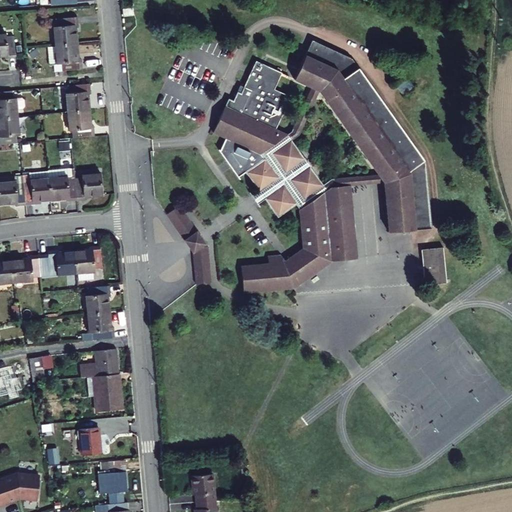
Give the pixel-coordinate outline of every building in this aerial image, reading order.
[(54,0),(55,11),(71,10),(71,2),(80,1),(79,0),(54,0)] [(54,23),(55,31),(52,31),(54,50),(75,48),(74,33),(76,33),(75,21),(54,23)] [(382,179),(386,230),(429,226),(424,159),(350,53),(309,36),(290,79),(316,93),(325,97),(382,179)] [(6,41),(6,37),(0,37),(0,59),(4,59),(5,63),(16,62),(14,40),(6,41)] [(79,63),(76,64),(75,48),(54,50),(55,69),(58,68),(58,75),(80,74),(79,63)] [(294,284),(332,257),(359,255),(351,183),(323,185),(289,133),(288,131),(275,126),(288,92),(272,85),(278,68),(252,57),(238,90),(234,88),(230,98),(226,96),(211,128),(227,134),(224,143),(235,148),(244,142),(260,148),(264,154),(243,169),(256,188),(251,191),(255,195),(258,201),(263,198),(275,215),(295,201),(299,204),(302,244),(280,259),(274,250),(265,250),(266,260),(240,262),(242,288),(294,284)] [(91,96),(90,87),(68,89),(69,95),(66,95),(67,114),(89,112),(88,96),(91,96)] [(14,100),(10,101),(10,94),(0,95),(0,120),(15,119),(15,112),(23,111),(25,109),(25,102),(22,100),(14,101),(14,100)] [(93,127),(90,127),(89,112),(67,114),(69,133),(72,133),(72,139),(94,137),(93,127)] [(13,138),(17,138),(15,119),(0,120),(0,145),(14,144),(13,138)] [(70,176),(69,168),(47,170),(47,178),(70,176)] [(69,168),(70,176),(47,178),(49,200),(65,198),(66,202),(75,201),(74,179),(73,168),(69,168)] [(47,170),(28,172),(29,180),(47,178),(47,170)] [(82,175),(82,179),(74,179),(75,201),(87,200),(86,197),(101,195),(100,173),(82,175)] [(29,180),(29,183),(22,184),(24,206),(34,205),(34,201),(49,200),(47,178),(29,180)] [(15,185),(14,181),(0,182),(0,204),(13,203),(13,207),(24,206),(22,184),(15,185)] [(165,209),(182,236),(196,227),(177,200),(165,209)] [(187,241),(192,248),(205,239),(200,232),(196,227),(182,236),(187,241)] [(192,248),(194,279),(209,279),(205,239),(192,248)] [(91,248),(91,252),(75,253),(77,275),(93,274),(97,273),(96,270),(102,269),(100,247),(91,248)] [(445,249),(422,249),(422,285),(447,285),(445,249)] [(49,256),(40,257),(40,262),(42,278),(77,275),(75,253),(59,255),(59,252),(49,253),(49,256)] [(29,263),(29,266),(14,267),(16,289),(34,288),(34,284),(42,284),(42,278),(40,262),(29,263)] [(0,290),(16,289),(14,267),(0,268),(0,290)] [(94,282),(93,274),(77,275),(78,283),(94,282)] [(111,300),(110,288),(89,290),(90,298),(86,299),(88,317),(109,315),(108,300),(111,300)] [(115,331),(111,331),(109,315),(88,317),(89,335),(93,335),(94,342),(115,340),(115,331)] [(90,354),(91,367),(74,369),(75,381),(93,379),(115,377),(117,377),(115,352),(90,354)] [(43,372),(41,360),(29,361),(30,374),(40,372),(43,372)] [(32,385),(41,384),(40,372),(30,374),(32,385)] [(120,403),(117,403),(115,377),(93,379),(96,414),(121,411),(120,403)] [(100,453),(97,429),(79,431),(82,455),(100,453)] [(126,491),(123,460),(100,463),(103,493),(126,491)] [(216,511),(213,468),(190,470),(191,490),(195,490),(196,506),(193,506),(193,511),(216,511)] [(17,504),(37,507),(40,483),(18,480),(0,485),(0,510),(14,506),(13,505),(17,504)] [(127,511),(127,502),(108,504),(108,511),(127,511)]
